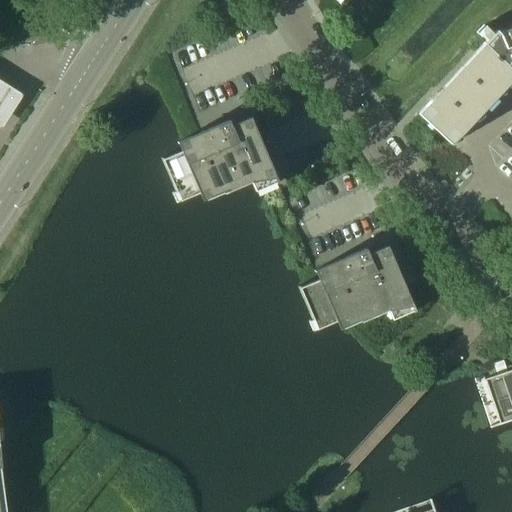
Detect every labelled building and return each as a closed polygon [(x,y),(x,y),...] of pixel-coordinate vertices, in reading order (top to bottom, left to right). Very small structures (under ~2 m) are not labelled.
[(481,44),(416,113),(449,144),(511,76),(511,26),(498,32),(495,29),(492,32),(483,24),(476,31),(485,39),(481,44)] [(0,127),(20,95),(0,81),(0,127)] [(228,120),(184,139),(176,142),(177,144),(180,143),(183,150),(162,159),(161,158),(160,158),(179,202),(203,191),(273,178),(275,184),(277,183),(250,117),(228,127),(226,123),(229,122),(228,120)] [(299,287),(299,286),(297,287),(316,330),(340,319),(410,306),(412,312),(414,311),(387,245),(365,255),(363,251),(366,250),(365,248),(314,270),(314,272),(317,271),(320,278),(299,287)] [(491,401),(511,394),(511,369),(484,379),(491,401)] [(511,394),(491,401),(499,424),(511,419),(511,394)]
